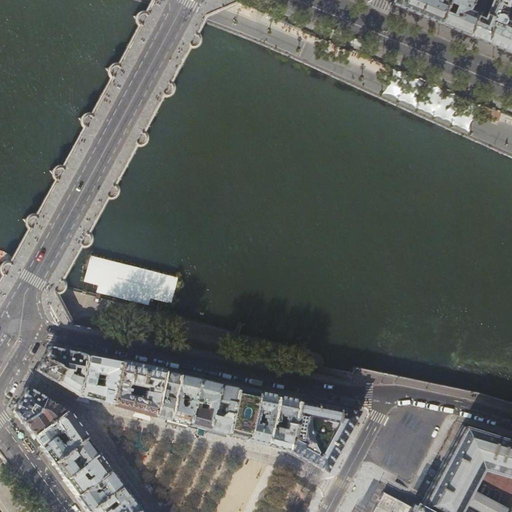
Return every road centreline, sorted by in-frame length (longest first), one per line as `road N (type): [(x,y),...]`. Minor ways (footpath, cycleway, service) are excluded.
road 1 (residential): [(389,393),(29,328)]
road 2 (tertiary): [(183,0),(31,280)]
road 3 (residential): [(83,410),(280,462),(336,492)]
road 4 (primary): [(372,27),(511,85)]
road 5 (residential): [(511,420),(389,393)]
road 6 (residential): [(83,410),(156,511)]
